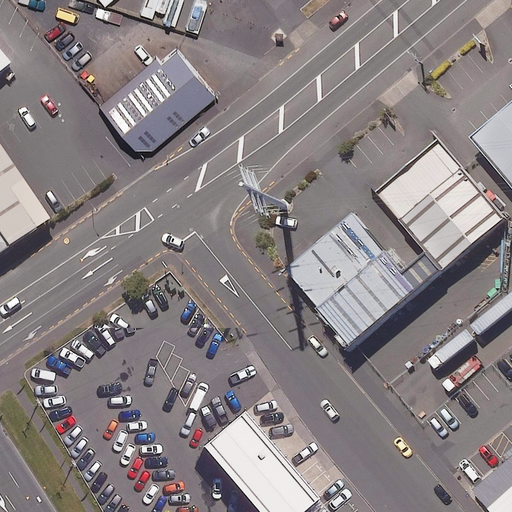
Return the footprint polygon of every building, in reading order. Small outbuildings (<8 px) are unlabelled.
[(0,252),(50,218),(0,142),(0,70),(11,62),(0,48),(0,252)] [(163,61),(157,55),(98,104),(136,149),(153,148),(218,94),(178,48),(163,61)] [(511,188),(511,83),(509,87),(511,90),(511,99),(468,137),(511,188)] [(426,253),(441,270),(502,219),(435,140),(375,191),(426,253)] [(426,283),(441,270),(426,253),(409,268),(401,274),(349,213),(283,269),(349,348),(426,283)] [(332,511),(322,499),(250,418),(245,412),(203,449),(258,511),(332,511)] [(511,511),(511,458),(473,492),(490,511),(511,511)]
